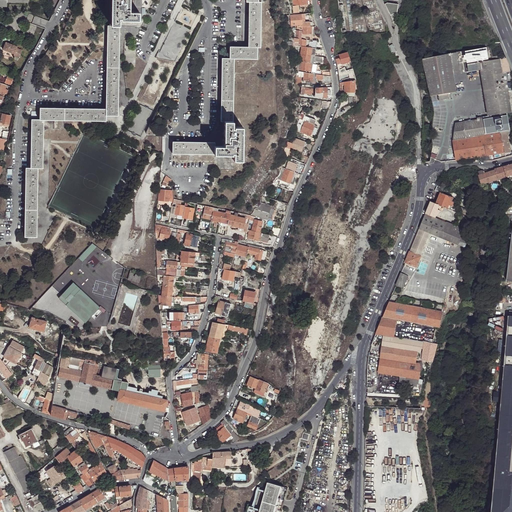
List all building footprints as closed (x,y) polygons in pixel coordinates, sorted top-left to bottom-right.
[(110,0),(110,25),(119,25),(119,19),(120,19),(120,20),(138,20),(138,12),(129,12),(129,8),(129,0),(110,0)] [(260,1),(257,0),(248,0),(248,24),(260,24),(260,1)] [(289,15),(291,26),(298,26),(302,26),(303,27),(310,27),(310,22),(302,22),(301,14),(289,15)] [(260,24),(248,24),(247,46),(257,46),(259,46),(260,24)] [(119,25),(107,25),(106,45),(118,45),(119,25)] [(298,42),(298,45),(305,46),(306,40),(300,39),(296,38),(294,38),(293,41),(298,42)] [(17,46),(6,42),(3,49),(7,51),(14,54),(13,56),(19,58),(22,50),(16,48),(17,46)] [(118,45),(106,45),(106,67),(118,67),(118,45)] [(233,57),(256,58),(257,46),(247,46),(229,46),(229,57),(233,57)] [(301,47),(300,54),(311,55),(312,48),(308,47),(301,47)] [(487,48),(465,51),(467,61),(467,62),(488,58),(487,48)] [(465,50),(457,52),(459,62),(467,61),(465,51),(465,50)] [(347,52),(338,54),(339,58),(341,63),(341,64),(350,61),(347,52)] [(457,52),(450,53),(454,74),(469,71),(468,64),(467,62),(467,61),(459,62),(457,52)] [(430,57),(423,59),(431,96),(437,95),(439,95),(449,93),(456,92),(454,79),(454,74),(450,53),(430,57)] [(300,54),(299,61),(300,61),(309,63),(310,60),(311,55),(300,54)] [(233,57),(221,57),(221,73),(221,78),(233,78),(233,73),(233,57)] [(511,111),(511,106),(503,58),(480,62),(481,69),(482,75),(489,115),(511,111)] [(309,63),(300,61),(299,70),(308,72),(309,68),(309,63)] [(468,64),(469,71),(476,70),(481,69),(480,62),(468,64)] [(118,67),(106,67),(106,89),(118,89),(118,67)] [(469,71),(454,74),(454,79),(469,77),(477,76),(476,70),(469,71)] [(303,72),(303,77),(303,80),(312,81),(312,79),(322,80),(322,75),(303,72)] [(14,77),(13,77),(8,75),(5,82),(11,84),(14,77)] [(489,117),(489,115),(482,75),(477,76),(477,79),(484,119),(489,117)] [(233,78),(221,78),(220,99),(232,99),(233,78)] [(354,92),(354,80),(344,82),(344,87),(344,91),(344,95),(352,95),(352,92),(354,92)] [(300,85),(300,90),(300,95),(303,95),(303,94),(308,94),(308,96),(312,96),(312,89),(303,88),(303,85),(300,85)] [(313,96),(331,99),(332,87),(315,88),(314,96),(313,95),(313,96)] [(118,89),(106,89),(105,108),(105,115),(106,115),(118,115),(118,89)] [(437,95),(431,96),(433,104),(440,103),(440,100),(439,95),(437,95)] [(232,99),(220,99),(220,120),(223,120),(232,120),(232,99)] [(320,108),(328,109),(331,101),(322,100),(320,108)] [(64,120),(64,107),(39,107),(39,119),(44,119),(44,120),(64,120)] [(85,120),(85,108),(64,107),(64,120),(85,120)] [(105,108),(85,108),(85,120),(106,120),(106,115),(105,115),(105,108)] [(2,113),(0,112),(0,124),(8,126),(10,119),(12,119),(13,116),(2,113)] [(302,119),(300,118),(296,130),(309,135),(315,122),(315,120),(305,116),(305,115),(301,113),(300,116),(302,116),(302,119)] [(502,115),(489,117),(484,119),(455,123),(453,141),(471,138),(471,137),(502,132),(505,131),(503,118),(502,115)] [(39,119),(31,119),(31,141),(31,143),(43,143),(43,142),(44,120),(44,119),(39,119)] [(232,120),(223,120),(223,145),(218,145),(218,150),(214,150),(214,153),(232,154),(232,152),(233,152),(233,159),(234,159),(242,160),(242,126),(234,126),(233,127),(232,127),(232,120)] [(8,138),(9,132),(3,130),(1,139),(5,139),(7,140),(8,138)] [(502,132),(505,152),(510,151),(508,136),(507,131),(505,131),(502,132)] [(474,157),(475,157),(480,156),(484,155),(505,152),(502,132),(471,137),(471,138),(474,157)] [(288,142),(285,149),(282,156),(288,157),(289,156),(289,154),(290,151),(289,150),(289,149),(290,147),(301,151),(304,141),(292,137),(290,143),(288,142)] [(457,159),(459,159),(474,157),(471,138),(453,141),(456,159),(457,159)] [(191,153),(191,141),(172,141),(172,153),(191,153)] [(191,153),(214,153),(214,150),(214,145),(214,142),(191,141),(191,153)] [(290,147),(289,149),(302,153),(305,142),(304,141),(301,151),(290,147)] [(43,143),(31,143),(30,168),(37,168),(43,168),(43,143)] [(285,169),(294,172),(294,170),(297,164),(287,161),(285,169)] [(296,173),(301,175),(305,166),(300,164),(297,171),(296,173)] [(37,189),(37,168),(30,168),(30,167),(25,167),(25,189),(37,189)] [(494,170),(498,180),(508,177),(505,167),(494,170)] [(285,169),(284,169),(280,179),(281,180),(279,183),(286,185),(287,182),(293,184),(295,179),(292,178),(294,172),(285,169)] [(494,170),(485,174),(479,176),(482,185),(498,180),(494,170)] [(171,179),(166,175),(162,184),(166,186),(167,183),(171,184),(171,179)] [(445,189),(437,186),(435,191),(440,193),(441,193),(443,194),(444,192),(445,189)] [(37,189),(25,189),(25,209),(37,209),(37,189)] [(172,190),(161,189),(159,189),(158,204),(172,205),(173,199),(172,190)] [(440,193),(436,204),(439,205),(440,206),(447,209),(449,206),(450,206),(452,207),(453,202),(452,202),(451,201),(452,198),(450,197),(443,194),(441,193),(440,193)] [(181,200),(173,199),(172,205),(170,217),(174,218),(175,214),(183,216),(184,206),(185,205),(181,204),(181,200)] [(288,204),(280,202),(277,211),(285,213),(288,204)] [(436,204),(430,202),(425,214),(434,217),(435,214),(437,215),(438,215),(440,210),(439,210),(438,209),(439,205),(436,204)] [(260,205),(257,204),(253,211),(256,213),(258,214),(267,217),(270,209),(267,208),(260,205)] [(214,207),(205,205),(204,208),(202,218),(210,219),(211,220),(214,207)] [(194,208),(184,206),(183,216),(182,218),(192,219),(194,208)] [(218,208),(214,207),(211,220),(219,222),(221,212),(217,211),(218,208)] [(37,209),(25,209),(24,237),(36,237),(37,209)] [(238,212),(234,211),(233,215),(231,224),(231,225),(238,227),(243,228),(244,222),(245,218),(237,217),(238,212)] [(221,212),(219,222),(227,223),(229,214),(225,213),(221,212)] [(434,217),(425,214),(419,229),(430,233),(440,237),(443,230),(446,223),(435,218),(434,217)] [(253,224),(251,230),(259,232),(262,221),(255,220),(254,224),(253,224)] [(467,240),(470,233),(446,223),(443,230),(467,240)] [(270,234),(277,235),(279,230),(273,227),(270,234)] [(162,228),(161,229),(159,238),(168,240),(170,230),(168,229),(163,228),(162,228)] [(430,233),(419,229),(417,235),(427,239),(430,233)] [(251,230),(249,230),(249,233),(247,238),(258,240),(260,235),(260,233),(259,232),(251,230)] [(465,247),(467,240),(443,230),(440,237),(465,247)] [(196,247),(199,236),(187,233),(184,244),(196,247)] [(427,239),(417,235),(409,252),(420,256),(427,239)] [(225,252),(235,254),(238,245),(233,243),(226,242),(225,252)] [(92,244),(79,258),(82,261),(97,246),(92,244)] [(261,250),(262,247),(249,244),(249,247),(247,252),(249,252),(256,254),(255,257),(255,258),(260,260),(262,254),(265,255),(266,251),(261,250)] [(241,255),(246,256),(247,254),(247,252),(249,247),(238,245),(235,254),(241,255)] [(182,250),(181,262),(194,263),(195,255),(199,256),(199,253),(192,252),(185,251),(182,250)] [(409,252),(405,263),(413,266),(415,263),(418,264),(421,257),(420,256),(409,252)] [(167,260),(166,268),(176,269),(177,262),(167,260)] [(157,267),(157,274),(160,274),(164,275),(166,275),(166,268),(160,267),(157,267)] [(166,268),(166,275),(174,276),(174,275),(176,275),(176,269),(166,268)] [(218,270),(217,280),(222,281),(221,283),(232,284),(232,281),(233,279),(233,278),(234,275),(235,271),(229,270),(224,269),(223,269),(223,271),(218,270)] [(130,271),(127,280),(138,283),(141,274),(130,271)] [(396,285),(400,286),(403,288),(408,276),(401,273),(396,285)] [(163,281),(163,285),(173,286),(174,276),(166,275),(164,275),(163,279),(163,281)] [(73,282),(59,298),(85,323),(91,316),(95,319),(102,312),(103,313),(105,310),(101,306),(100,307),(73,282)] [(163,285),(161,295),(171,296),(172,288),(173,286),(163,285)] [(244,290),(242,300),(252,302),(255,292),(244,290)] [(161,304),(163,305),(171,305),(171,296),(161,295),(161,297),(161,304)] [(252,308),(253,302),(252,302),(242,300),(236,299),(236,304),(252,308)] [(216,313),(220,314),(221,314),(222,316),(226,317),(228,316),(231,304),(219,301),(216,313)] [(439,327),(440,328),(442,314),(443,312),(389,302),(383,317),(435,327),(439,327)] [(183,312),(169,313),(169,320),(183,320),(183,312)] [(459,317),(459,314),(458,313),(457,313),(454,313),(453,313),(450,314),(448,316),(447,317),(445,319),(444,320),(444,322),(443,324),(454,328),(459,318),(459,317)] [(511,511),(511,315),(508,315),(492,503),(492,507),(491,511),(511,511)] [(434,337),(435,330),(435,327),(383,317),(376,334),(380,334),(383,334),(418,340),(424,341),(433,343),(434,337)] [(42,333),(46,323),(31,318),(28,328),(42,333)] [(183,321),(171,321),(171,330),(183,330),(183,332),(187,332),(187,328),(183,328),(183,321)] [(212,322),(209,337),(219,338),(222,324),(216,323),(212,322)] [(246,333),(247,329),(229,325),(228,330),(246,333)] [(383,334),(382,346),(416,352),(418,340),(383,334)] [(206,351),(217,353),(220,338),(219,338),(209,337),(206,351)] [(15,350),(21,353),(26,343),(20,340),(18,343),(12,339),(8,346),(15,350)] [(423,353),(424,341),(418,340),(416,352),(418,352),(423,353)] [(432,361),(433,361),(438,344),(433,343),(424,341),(423,353),(421,360),(427,360),(432,361)] [(168,345),(162,345),(163,360),(164,360),(175,359),(174,354),(170,354),(169,347),(168,346),(168,345)] [(15,363),(21,353),(15,350),(8,346),(3,356),(15,363)] [(416,363),(418,352),(416,352),(382,346),(380,357),(416,363)] [(198,378),(207,379),(209,354),(197,352),(196,353),(201,355),(201,357),(202,358),(202,361),(199,360),(195,360),(195,362),(196,364),(196,368),(198,369),(198,373),(194,373),(194,379),(198,378)] [(41,372),(46,364),(44,363),(45,361),(34,354),(32,357),(39,361),(31,373),(38,377),(41,372)] [(59,366),(60,366),(68,368),(69,364),(70,356),(61,355),(59,366)] [(60,366),(58,376),(80,382),(85,360),(85,359),(70,356),(69,364),(77,366),(79,367),(79,369),(79,370),(77,370),(76,370),(68,368),(60,366)] [(422,364),(416,363),(380,357),(378,372),(401,376),(406,376),(420,379),(420,378),(420,374),(421,370),(422,364)] [(90,385),(90,384),(95,364),(95,362),(85,360),(80,382),(79,383),(90,385)] [(41,372),(38,377),(35,381),(42,385),(47,376),(52,368),(46,364),(41,372)] [(90,384),(111,389),(114,379),(116,369),(98,364),(95,364),(90,384)] [(116,369),(114,379),(122,381),(123,379),(116,378),(118,369),(116,369)] [(148,378),(160,378),(160,369),(148,369),(148,370),(148,378)] [(268,383),(250,376),(246,384),(255,388),(264,392),(266,392),(267,392),(268,390),(267,389),(268,386),(274,390),(279,392),(280,390),(275,388),(268,383)] [(406,376),(405,384),(422,387),(424,379),(420,379),(406,376)] [(197,383),(198,378),(194,379),(175,380),(174,380),(172,381),(173,386),(173,389),(177,388),(176,385),(189,383),(189,384),(197,383)] [(168,412),(167,400),(161,398),(126,391),(127,386),(128,383),(122,381),(114,379),(111,389),(119,391),(117,400),(124,402),(136,404),(168,412)] [(126,391),(161,398),(161,396),(156,395),(157,391),(151,389),(150,391),(148,391),(147,393),(146,393),(143,392),(135,391),(136,388),(135,388),(127,386),(126,391)] [(45,398),(52,401),(53,394),(48,392),(45,398)] [(184,406),(194,404),(192,392),(177,395),(177,397),(182,396),(184,406)] [(51,404),(51,403),(52,401),(45,398),(43,398),(42,401),(45,402),(41,413),(49,415),(51,405),(51,404)] [(249,405),(240,401),(237,408),(246,412),(249,405)] [(175,409),(176,416),(179,416),(179,413),(179,411),(196,405),(196,403),(194,404),(184,406),(175,409)] [(51,405),(49,415),(59,418),(67,420),(68,416),(75,418),(77,413),(55,406),(51,405)] [(212,418),(213,417),(207,405),(197,408),(199,413),(198,414),(203,425),(212,418)] [(182,412),(184,418),(186,425),(200,420),(195,407),(182,412)] [(246,412),(237,408),(233,418),(242,422),(246,412)] [(255,429),(260,418),(253,415),(250,413),(248,417),(250,417),(247,425),(255,429)] [(171,441),(169,421),(166,418),(163,417),(158,437),(163,439),(171,441)] [(112,419),(111,423),(118,425),(131,429),(132,426),(112,419)] [(227,442),(233,437),(236,441),(239,438),(224,420),(221,423),(224,427),(222,428),(217,432),(214,434),(217,437),(218,436),(222,441),(225,439),(227,442)] [(108,422),(106,432),(114,434),(114,433),(113,425),(118,427),(118,425),(111,423),(108,422)] [(31,445),(38,441),(31,428),(18,435),(19,436),(25,448),(31,445)] [(67,435),(66,436),(68,439),(77,433),(75,429),(72,431),(67,435)] [(68,439),(71,443),(79,436),(77,433),(68,439)] [(102,443),(97,434),(90,437),(96,447),(102,443)] [(112,449),(107,437),(105,436),(97,434),(102,443),(105,442),(107,446),(105,447),(110,457),(112,457),(114,456),(112,449)] [(50,449),(56,457),(66,448),(71,443),(68,439),(66,436),(50,449)] [(113,439),(107,437),(112,449),(115,449),(142,467),(145,459),(145,458),(145,457),(141,453),(135,450),(128,445),(120,442),(113,439)] [(14,447),(10,449),(14,459),(19,456),(14,447)] [(56,457),(60,462),(68,457),(67,456),(70,454),(67,449),(66,448),(56,457)] [(20,484),(26,481),(23,476),(22,473),(21,470),(19,467),(17,464),(16,461),(14,459),(10,449),(3,452),(20,484)] [(67,456),(68,457),(74,466),(76,464),(82,460),(81,458),(76,451),(76,450),(70,454),(67,456)] [(231,452),(213,452),(212,454),(212,455),(212,458),(211,466),(211,467),(224,467),(225,458),(231,458),(231,452)] [(194,471),(194,472),(194,473),(196,473),(195,478),(199,479),(201,469),(202,469),(203,466),(206,466),(206,465),(207,458),(202,458),(202,459),(198,459),(198,462),(195,461),(194,471)] [(169,481),(167,469),(153,460),(150,468),(149,471),(157,475),(162,477),(169,481)] [(90,477),(94,483),(108,475),(101,462),(95,466),(92,468),(89,470),(87,472),(90,477)] [(83,475),(85,473),(87,472),(89,470),(87,467),(85,464),(79,468),(83,475)] [(66,476),(62,470),(58,473),(53,466),(46,471),(49,476),(50,475),(52,478),(51,479),(48,481),(51,486),(66,476)] [(174,468),(175,480),(188,480),(188,466),(174,468)] [(139,477),(141,470),(136,471),(136,469),(132,470),(132,469),(123,470),(120,470),(124,479),(139,477)] [(115,480),(124,479),(120,470),(117,471),(111,475),(114,479),(115,480)] [(156,479),(145,473),(143,480),(146,483),(152,486),(156,479)] [(89,486),(92,484),(88,478),(86,475),(83,477),(89,486)] [(287,487),(267,481),(265,491),(259,509),(258,511),(279,511),(283,502),(285,493),(287,487)] [(26,482),(20,485),(24,492),(30,489),(26,482)] [(77,493),(81,490),(76,483),(73,486),(72,486),(77,493)] [(130,486),(120,487),(120,496),(131,495),(130,486)] [(136,498),(136,508),(138,508),(146,509),(146,499),(147,490),(140,486),(136,498)] [(115,491),(115,487),(99,488),(104,496),(107,496),(106,495),(106,492),(115,491)] [(104,496),(99,488),(91,493),(97,502),(103,499),(104,498),(104,496)] [(85,509),(97,502),(91,493),(79,500),(85,509)] [(44,501),(40,494),(28,501),(29,502),(32,507),(44,501)] [(14,507),(20,504),(16,495),(10,498),(14,507)] [(167,500),(158,495),(158,511),(168,511),(167,501),(167,500)] [(79,511),(85,509),(79,500),(70,505),(73,511),(79,511)] [(130,505),(128,500),(121,504),(119,505),(120,510),(130,507),(130,505)] [(47,507),(44,501),(32,507),(34,511),(38,511),(44,509),(47,507)] [(98,504),(97,502),(85,509),(86,511),(98,504)]
